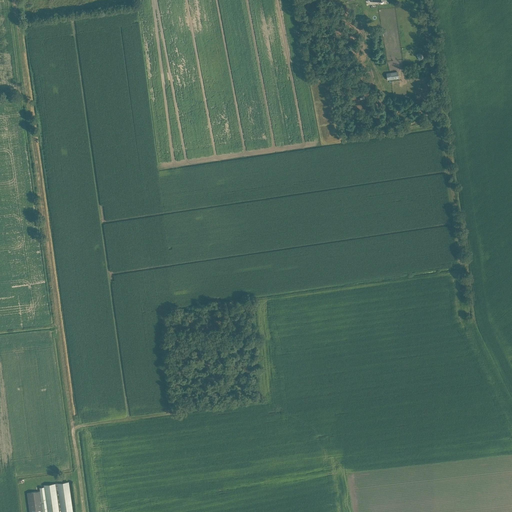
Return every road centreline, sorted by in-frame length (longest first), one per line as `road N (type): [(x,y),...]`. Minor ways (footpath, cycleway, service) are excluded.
road 1 (track): [(13,0),(73,429)]
road 2 (track): [(462,265),(423,0)]
road 3 (track): [(73,429),(259,399)]
